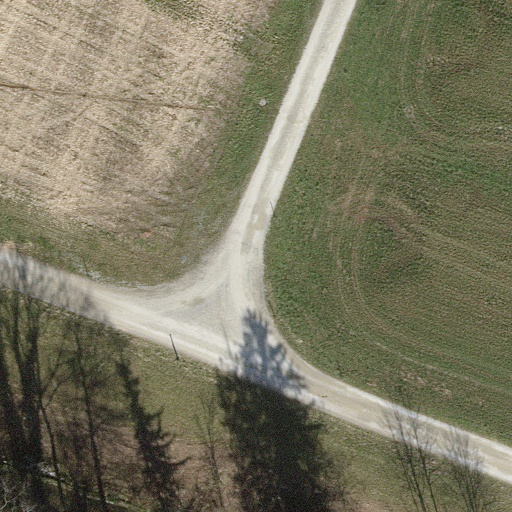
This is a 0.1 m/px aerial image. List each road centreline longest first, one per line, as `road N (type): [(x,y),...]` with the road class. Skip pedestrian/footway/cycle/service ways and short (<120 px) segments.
road 1 (track): [(511,467),(0,273)]
road 2 (track): [(207,352),(345,0)]
